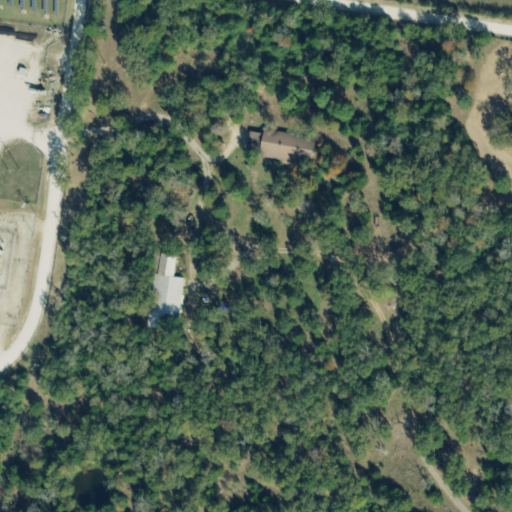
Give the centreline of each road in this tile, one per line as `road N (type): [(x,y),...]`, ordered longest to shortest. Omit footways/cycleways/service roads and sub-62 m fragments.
road 1 (residential): [(85,0),(46,286),(32,327),(0,365)]
road 2 (residential): [(511,33),(302,0)]
